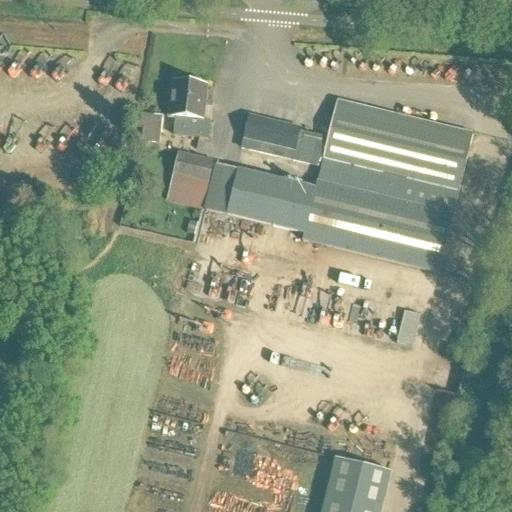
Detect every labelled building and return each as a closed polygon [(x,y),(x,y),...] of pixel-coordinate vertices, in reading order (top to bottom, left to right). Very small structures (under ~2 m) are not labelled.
[(202,84),(190,83),(189,86),(172,84),(169,119),(175,120),(174,132),(207,136),(208,123),(202,123),(206,87),(201,87),(202,84)] [(214,168),(204,213),(305,237),(303,242),(439,275),(473,135),(337,103),(328,140),(297,132),(298,129),(249,117),(241,150),(320,169),(315,192),(214,168)] [(143,123),(141,145),(160,146),(162,125),(143,123)] [(178,155),(166,204),(203,213),(214,164),(178,155)] [(412,351),(420,319),(404,315),(396,347),(412,351)] [(380,511),(390,476),(336,462),(323,511),(380,511)]
